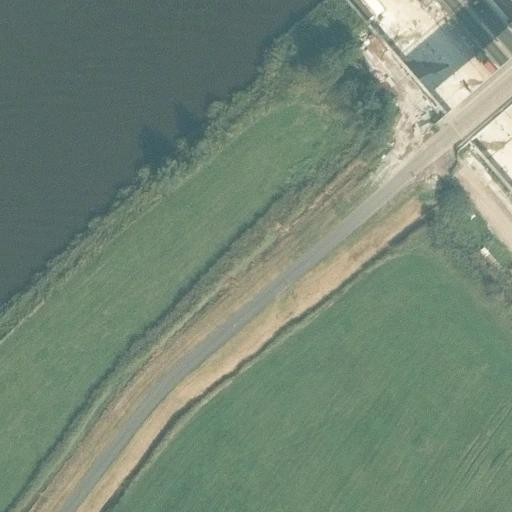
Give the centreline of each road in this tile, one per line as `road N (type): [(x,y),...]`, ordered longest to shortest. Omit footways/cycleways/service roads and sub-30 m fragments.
road 1 (unclassified): [(69,511),(121,444),(225,341),(511,84)]
road 2 (motorway): [(395,0),(511,133)]
